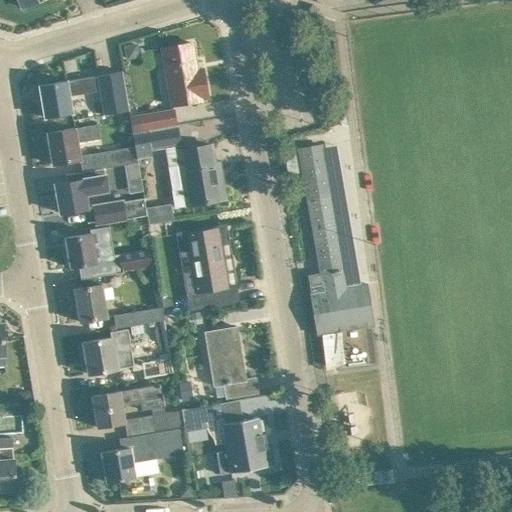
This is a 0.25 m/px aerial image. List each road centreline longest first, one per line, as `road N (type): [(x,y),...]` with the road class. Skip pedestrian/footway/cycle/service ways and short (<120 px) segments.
road 1 (unclassified): [(229,0),(313,508)]
road 2 (residential): [(70,511),(31,280)]
road 3 (residential): [(199,0),(0,59)]
road 4 (residential): [(31,280),(0,105)]
